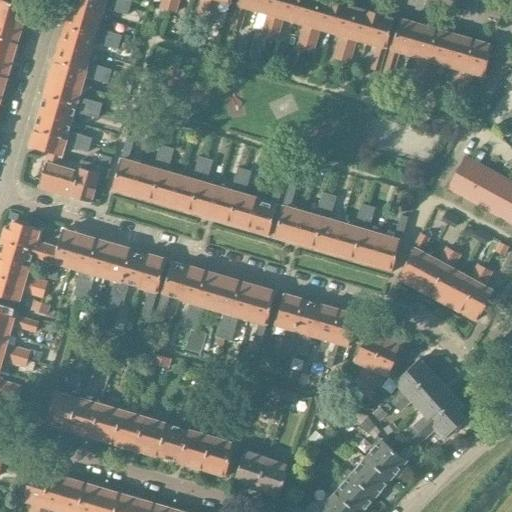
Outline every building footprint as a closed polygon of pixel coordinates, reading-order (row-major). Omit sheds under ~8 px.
[(26,8),(0,0),(0,19),(21,26),(26,8)] [(129,9),(95,0),(72,0),(70,9),(100,18),(103,8),(127,16),(129,9)] [(95,0),(129,9),(131,2),(123,0),(95,0)] [(162,0),(160,9),(167,11),(170,0),(162,0)] [(170,0),(167,11),(175,13),(178,0),(170,0)] [(210,0),(201,0),(196,19),(204,22),(210,0)] [(230,0),(210,0),(204,22),(211,24),(218,0),(219,0),(230,3),(230,0)] [(245,7),(256,10),(258,0),(239,0),(231,29),(238,31),(245,7)] [(279,0),(258,0),(256,10),(267,14),(260,38),(268,40),(279,0)] [(299,0),(279,0),(268,40),(275,42),(282,18),(293,21),(299,0)] [(301,61),(304,50),(318,0),(299,0),(293,21),(304,24),(297,48),(294,59),(301,61)] [(330,32),(338,3),(328,0),(318,0),(304,50),(312,53),(319,29),(330,32)] [(356,8),(338,3),(330,32),(340,35),(333,59),(340,61),(356,8)] [(375,13),(356,8),(340,61),(348,63),(355,39),(367,43),(375,13)] [(100,18),(70,9),(64,29),(119,44),(121,36),(97,29),(100,18)] [(394,19),(375,13),(367,43),(377,46),(370,70),(378,72),(394,19)] [(21,26),(0,19),(0,38),(16,43),(21,26)] [(398,52),(409,55),(417,26),(399,20),(384,74),(391,76),(398,52)] [(436,31),(417,26),(409,55),(420,58),(413,82),(421,84),(436,31)] [(119,44),(64,29),(59,44),(90,53),(93,43),(117,50),(119,44)] [(455,36),(436,31),(421,84),(428,87),(435,62),(446,66),(455,36)] [(473,42),(455,36),(446,66),(457,69),(450,93),(457,95),(473,42)] [(16,43),(0,38),(0,57),(11,61),(16,43)] [(492,47),(473,42),(457,95),(465,97),(472,73),(483,76),(492,47)] [(90,53),(59,44),(54,63),(109,78),(111,71),(87,64),(90,53)] [(11,61),(0,57),(0,75),(6,77),(11,61)] [(109,78),(54,63),(50,78),(81,87),(83,77),(107,84),(109,78)] [(511,83),(511,109),(507,114),(502,120),(507,125),(510,123),(511,120),(511,75),(508,79),(511,83)] [(81,87),(50,78),(44,97),(99,112),(101,104),(78,98),(81,87)] [(99,112),(44,97),(39,113),(71,122),(73,112),(97,119),(99,112)] [(71,122),(39,113),(34,131),(89,147),(91,139),(68,132),(71,122)] [(89,147),(34,131),(29,148),(48,153),(60,157),(63,146),(87,153),(89,147)] [(112,189),(131,195),(140,166),(127,162),(134,138),(127,136),(112,189)] [(153,170),(140,166),(131,195),(151,201),(167,148),(160,146),(153,170)] [(173,150),(167,148),(151,201),(170,206),(179,177),(166,174),(173,150)] [(57,168),(60,157),(48,153),(39,183),(72,193),(77,174),(77,173),(57,168)] [(110,165),(112,158),(102,155),(100,162),(110,165)] [(192,181),(179,177),(170,206),(190,212),(206,159),(199,157),(192,181)] [(206,159),(190,212),(210,218),(218,189),(205,185),(212,161),(206,159)] [(511,224),(511,185),(465,159),(448,189),(511,224)] [(80,161),(77,173),(77,174),(72,193),(70,198),(89,203),(98,174),(89,171),(91,164),(80,161)] [(231,192),(218,189),(210,218),(229,223),(244,170),(237,168),(231,192)] [(244,170),(229,223),(249,229),(257,200),(244,196),(251,172),(244,170)] [(274,236),(293,242),(301,213),(289,209),(296,185),(289,183),(274,236)] [(271,204),(257,200),(249,229),(269,235),(280,195),(274,193),(271,204)] [(315,217),(301,213),(293,242),(313,248),(329,195),(322,193),(315,217)] [(329,195),(313,248),(333,253),(341,225),(328,221),(336,197),(329,195)] [(354,228),(341,225),(333,253),(352,259),(368,206),(361,204),(354,228)] [(368,206),(352,259),(372,265),(381,236),(367,232),(374,208),(368,206)] [(441,221),(448,224),(453,215),(446,212),(441,221)] [(459,219),(453,215),(448,224),(454,228),(459,219)] [(393,240),(381,236),(372,265),(392,271),(407,218),(400,216),(393,240)] [(5,228),(2,241),(55,256),(57,249),(56,248),(38,243),(41,230),(13,222),(11,230),(5,228)] [(473,238),(479,241),(484,233),(477,229),(473,238)] [(62,231),(56,248),(57,249),(55,256),(52,263),(52,264),(48,278),(56,280),(60,264),(70,267),(80,236),(62,231)] [(490,236),(484,233),(479,241),(485,245),(490,236)] [(397,277),(413,286),(429,258),(420,253),(428,238),(421,234),(397,277)] [(97,241),(80,236),(70,267),(80,270),(73,295),(80,298),(97,241)] [(55,256),(2,241),(0,246),(0,258),(28,267),(31,257),(52,263),(55,256)] [(114,246),(97,241),(80,298),(87,300),(95,274),(105,277),(114,246)] [(503,256),(507,247),(500,244),(496,253),(503,256)] [(131,251),(114,246),(105,277),(115,280),(107,305),(114,307),(117,298),(119,293),(131,251)] [(429,258),(413,286),(429,294),(452,251),(446,248),(438,263),(429,258)] [(148,256),(131,251),(119,293),(125,295),(128,284),(139,287),(148,256)] [(452,251),(429,294),(445,303),(460,275),(451,270),(459,255),(452,251)] [(166,261),(148,256),(139,287),(149,290),(141,315),(149,318),(166,261)] [(28,267),(0,258),(0,277),(45,290),(47,283),(25,277),(28,267)] [(169,296),(180,299),(189,268),(171,263),(156,314),(164,316),(169,296)] [(460,275),(445,303),(460,311),(483,268),(477,265),(469,280),(460,275)] [(206,273),(189,268),(180,299),(190,302),(183,327),(189,329),(206,273)] [(483,268),(460,311),(477,321),(492,292),(483,287),(491,272),(483,268)] [(223,278),(206,273),(189,329),(197,332),(204,306),(214,309),(223,278)] [(45,290),(0,277),(0,296),(17,302),(21,291),(42,298),(45,290)] [(240,283),(223,278),(214,309),(224,312),(217,337),(224,339),(240,283)] [(257,288),(240,283),(224,339),(231,341),(238,316),(248,319),(257,288)] [(275,293),(257,288),(248,319),(259,322),(251,347),(258,350),(275,293)] [(120,294),(116,308),(123,310),(126,296),(120,294)] [(279,353),(287,356),(303,301),(284,296),(275,325),(286,328),(279,353)] [(31,310),(45,315),(49,306),(34,301),(31,310)] [(320,306),(303,301),(287,356),(294,358),(302,332),(312,335),(320,306)] [(511,310),(503,301),(497,306),(508,318),(507,318),(511,324),(511,310)] [(339,312),(320,306),(312,335),(323,339),(315,364),(323,366),(339,312)] [(358,317),(339,312),(323,366),(331,368),(338,343),(349,346),(351,342),(355,328),(358,317)] [(0,333),(7,335),(10,325),(35,332),(38,323),(13,316),(13,317),(0,313),(0,333)] [(506,367),(511,361),(511,324),(507,318),(504,321),(511,330),(511,331),(491,350),(506,367)] [(367,333),(355,328),(351,342),(354,342),(348,356),(355,359),(367,333)] [(367,331),(367,333),(355,359),(354,361),(364,365),(353,390),(360,393),(384,339),(367,331)] [(7,335),(0,333),(0,351),(27,360),(29,352),(4,345),(7,335)] [(401,346),(384,339),(360,393),(367,396),(378,372),(388,376),(391,378),(397,371),(392,367),(401,346)] [(107,351),(114,353),(117,344),(110,342),(107,351)] [(125,347),(117,344),(114,353),(122,356),(125,347)] [(27,360),(0,351),(0,360),(25,368),(27,360)] [(151,364),(159,366),(161,357),(154,355),(151,364)] [(169,359),(161,357),(159,366),(167,368),(169,359)] [(402,374),(397,371),(391,378),(394,381),(402,389),(389,401),(394,407),(431,373),(418,360),(402,374)] [(183,373),(199,378),(201,370),(185,366),(183,373)] [(218,381),(225,384),(228,374),(221,372),(218,381)] [(443,387),(431,373),(394,407),(399,412),(412,401),(419,408),(443,387)] [(236,377),(228,374),(225,384),(233,386),(236,377)] [(0,389),(17,395),(19,387),(0,381),(0,389)] [(45,423),(69,430),(78,400),(58,394),(60,387),(56,386),(45,423)] [(455,400),(443,387),(419,408),(426,416),(413,427),(413,428),(406,434),(411,440),(455,400)] [(17,395),(0,389),(0,397),(15,402),(17,395)] [(279,399),(287,401),(290,392),(282,390),(279,399)] [(297,394),(290,392),(287,401),(294,403),(297,394)] [(99,406),(78,400),(69,430),(90,436),(99,406)] [(455,400),(411,440),(416,445),(423,439),(424,439),(434,430),(443,439),(465,419),(459,413),(463,410),(455,400)] [(326,404),(316,415),(323,421),(333,410),(326,404)] [(387,404),(381,409),(386,414),(392,409),(387,404)] [(122,412),(99,406),(90,436),(113,443),(122,412)] [(373,415),(378,421),(386,414),(381,409),(380,408),(373,415)] [(143,419),(122,412),(113,443),(134,449),(143,419)] [(367,418),(359,427),(368,436),(375,429),(367,418)] [(164,425),(143,419),(134,449),(155,455),(164,425)] [(383,429),(387,435),(395,430),(391,424),(383,429)] [(185,431),(164,425),(155,455),(180,463),(189,432),(190,426),(187,425),(185,431)] [(209,438),(189,432),(180,463),(200,469),(209,438)] [(378,443),(365,459),(389,480),(405,461),(391,449),(376,436),(374,439),(378,443)] [(234,445),(209,438),(200,469),(225,476),(234,445)] [(233,482),(256,489),(266,459),(244,451),(233,482)] [(289,467),(266,459),(256,489),(278,497),(289,467)] [(389,480),(365,459),(352,474),(347,469),(345,472),(374,497),(389,480)] [(30,511),(38,511),(50,475),(32,469),(23,500),(33,503),(30,511)] [(361,511),(374,497),(345,472),(343,474),(348,478),(334,494),(354,511),(361,511)] [(68,480),(50,475),(38,511),(47,511),(49,508),(59,511),(68,480)] [(76,511),(84,485),(68,480),(59,511),(63,511),(76,511)] [(94,511),(101,490),(84,485),(76,511),(94,511)] [(113,511),(119,495),(101,490),(94,511),(113,511)] [(354,511),(334,494),(322,509),(319,511),(320,511),(354,511)] [(132,511),(136,500),(119,495),(113,511),(132,511)] [(151,511),(154,505),(136,500),(132,511),(151,511)]
